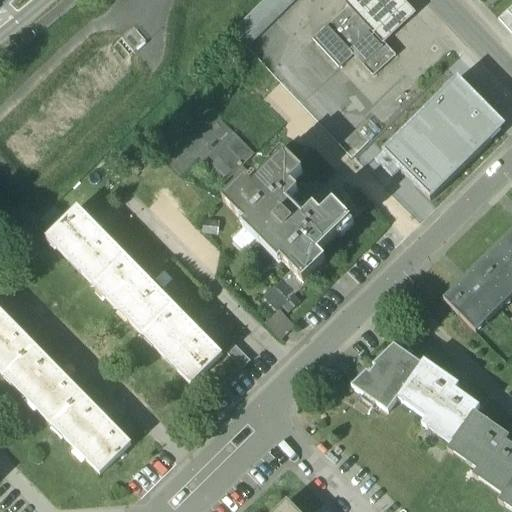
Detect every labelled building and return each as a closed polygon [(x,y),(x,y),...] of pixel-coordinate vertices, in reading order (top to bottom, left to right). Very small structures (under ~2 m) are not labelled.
[(265,0),(231,34),(246,50),(296,0),(265,0)] [(342,0),(349,8),(384,45),(415,15),(400,0),(342,0)] [(375,36),(349,8),(327,28),(353,56),(375,36)] [(511,8),(499,20),(511,35),(511,8)] [(353,56),(327,28),(312,42),(338,70),(353,56)] [(375,36),(353,56),(373,78),(395,57),(384,45),(375,36)] [(382,154),(431,204),(506,130),(457,81),(382,154)] [(256,155),(207,106),(156,156),(179,178),(198,159),(224,186),(232,178),(240,186),(245,181),(249,185),(255,179),(243,167),(256,155)] [(258,182),(252,188),(249,185),(245,181),(240,186),(223,203),(303,284),(325,262),(318,255),(351,222),(333,204),(321,216),(314,208),(307,215),(292,200),(299,193),(291,186),(304,174),(285,155),(258,182)] [(255,179),(249,185),(252,188),(258,182),(255,179)] [(222,356),(78,210),(47,240),(191,386),(222,356)] [(511,233),(443,301),(475,334),(511,297),(511,233)] [(277,287),(266,296),(286,318),(296,308),(277,287)] [(284,339),(296,325),(279,310),(267,323),(284,339)] [(130,446),(0,313),(0,375),(99,476),(130,446)] [(250,364),(233,346),(225,354),(243,372),(250,364)] [(394,348),(373,368),(375,370),(370,377),(366,374),(351,389),(388,415),(397,402),(421,367),(394,348)] [(479,409),(454,392),(458,387),(424,363),(421,367),(397,402),(425,421),(421,427),(451,448),(474,415),(479,409)] [(509,439),(474,415),(451,448),(447,453),(476,473),(472,478),(502,499),(511,484),(511,448),(506,443),(509,439)] [(511,511),(511,484),(502,499),(498,505),(507,511),(511,511)] [(297,511),(287,502),(276,511),(297,511)]
